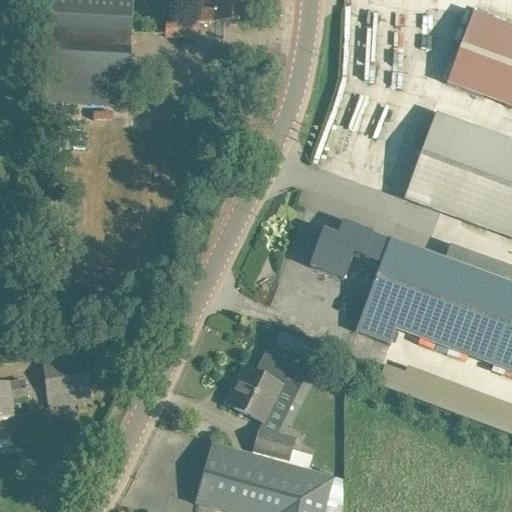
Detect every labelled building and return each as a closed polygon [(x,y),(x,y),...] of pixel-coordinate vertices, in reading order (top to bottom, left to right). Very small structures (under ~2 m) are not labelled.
[(46,57),(44,107),(128,110),(131,34),(132,0),(47,0),(46,30),(46,57)] [(197,23),(250,26),(251,0),(197,0),(197,21),(197,23)] [(472,15),(446,85),(464,92),(490,22),(472,15)] [(197,39),(197,23),(197,21),(165,20),(164,38),(197,39)] [(511,29),(490,22),(464,92),(511,109),(511,29)] [(435,116),(404,201),(428,210),(459,125),(435,116)] [(511,144),(459,125),(428,210),(511,240),(511,144)] [(322,232),(309,269),(343,281),(352,257),(379,267),(385,252),(389,242),(372,236),(372,235),(342,224),(338,236),(337,238),(336,238),(322,232)] [(379,267),(355,334),(373,341),(390,347),(395,333),(424,254),(389,241),(389,242),(385,252),(379,267)] [(511,285),(424,254),(395,333),(511,375),(511,285)] [(84,351),(41,357),(43,368),(47,400),(90,394),(85,362),(84,351)] [(245,370),(227,406),(260,423),(277,390),(292,397),(303,376),(266,357),(256,376),(245,370)] [(383,365),(375,388),(511,434),(511,407),(402,371),(402,372),(383,365)] [(24,383),(8,386),(7,385),(0,386),(0,421),(14,419),(14,418),(29,415),(26,400),(27,400),(24,383)] [(288,463),(294,439),(258,429),(252,454),(288,463)] [(341,511),(341,482),(211,446),(194,505),(218,511),(341,511)] [(34,487),(8,477),(13,464),(0,459),(0,491),(7,494),(6,496),(8,497),(9,495),(28,503),(34,487)]
